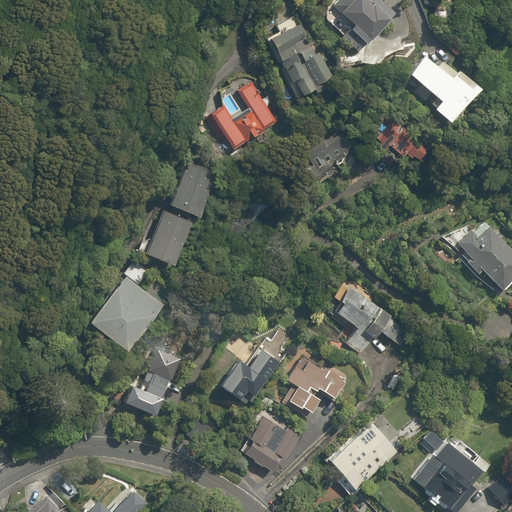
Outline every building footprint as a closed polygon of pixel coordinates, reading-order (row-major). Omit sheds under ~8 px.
[(346,28),(342,32),(356,46),(390,13),(377,0),(371,0),(365,6),(360,0),(336,0),(327,8),(346,28)] [(298,24),(261,44),(290,98),(327,78),(298,24)] [(434,67),(418,54),(400,76),(430,100),(420,113),(438,127),(471,85),(440,59),(434,67)] [(225,121),(215,107),(202,115),(224,151),(271,122),(247,84),(235,92),(245,108),(225,121)] [(406,156),(412,162),(428,146),(392,112),(369,136),(398,164),(406,156)] [(347,150),(335,132),(316,144),(310,133),(289,147),(295,157),(275,169),(287,188),(303,178),(308,186),(327,173),(322,165),(347,150)] [(206,182),(176,168),(160,206),(186,218),(189,220),(206,182)] [(163,267),(183,222),(156,210),(136,255),(163,267)] [(471,237),(464,230),(449,244),(463,259),(459,263),(473,277),(477,273),(494,290),(511,272),(511,253),(484,224),(471,237)] [(130,261),(121,273),(135,283),(144,271),(130,261)] [(154,303),(118,275),(79,323),(117,352),(154,303)] [(395,327),(382,318),(387,312),(345,282),(324,312),(348,329),(338,343),(356,355),(366,341),(373,332),(385,341),(395,327)] [(511,332),(511,320),(494,310),(482,331),(506,344),(511,332)] [(172,356),(155,348),(154,347),(130,396),(120,391),(115,401),(143,415),(172,356)] [(239,364),(230,358),(217,378),(249,398),(271,362),(248,348),(239,364)] [(308,391),(330,403),(342,380),(297,356),(283,381),(288,384),(280,399),(305,413),(313,398),(306,395),(308,391)] [(234,452),(245,460),(254,466),(263,472),(274,457),(278,459),(293,438),(260,415),(234,452)] [(393,449),(368,421),(321,463),(345,490),(393,449)] [(440,439),(428,428),(416,442),(429,453),(440,439)] [(466,482),(471,476),(466,473),(471,467),(443,449),(434,459),(429,455),(408,480),(425,495),(420,501),(428,507),(432,501),(449,511),(451,511),(472,487),(466,482)] [(133,511),(143,501),(127,488),(107,511),(93,499),(82,511),(133,511)] [(60,511),(42,494),(25,511),(60,511)]
